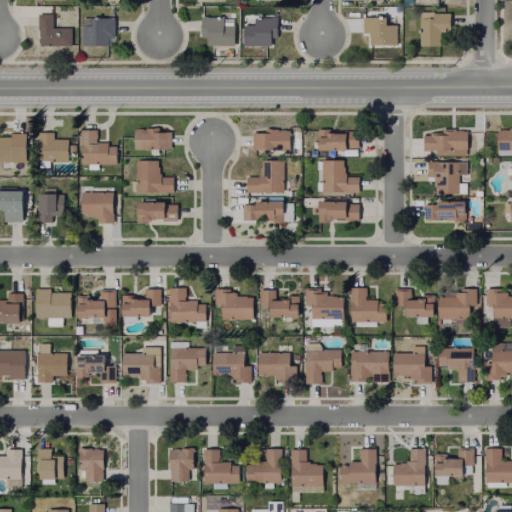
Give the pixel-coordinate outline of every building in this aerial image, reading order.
[(453,13),(453,32),(442,32),(442,46),(422,46),(422,18),(436,18),(436,13),(453,13)] [(72,28),(72,46),(40,45),(41,30),(39,14),(54,14),(54,28),(72,28)] [(236,25),(236,45),(209,45),(209,37),(202,37),(203,16),(209,16),(219,17),(234,19),(234,25),(236,25)] [(279,17),(279,38),(274,38),(273,46),(247,45),(247,18),(257,19),(279,17)] [(116,18),(116,38),(109,38),(109,46),(84,46),(84,18),(116,18)] [(398,25),(398,45),(371,45),(371,32),(364,32),(364,18),(389,18),(389,25),(398,25)] [(158,130),(158,132),(173,132),(173,149),(136,147),(136,129),(158,130)] [(291,129),(291,150),(254,150),(254,133),(266,133),(266,129),(291,129)] [(471,131),(471,155),(452,155),(445,157),(445,150),(426,150),(426,135),(432,135),(432,133),(444,133),(444,129),(471,131)] [(511,129),(511,154),(500,154),(500,149),(500,130),(511,130),(511,129)] [(118,147),(118,164),(82,164),(82,130),(98,130),(98,143),(109,143),(109,146),(118,147)] [(360,131),(360,148),(358,148),(358,151),(323,151),(323,139),(331,139),(331,133),(348,133),(348,131),(360,131)] [(69,140),(69,162),(51,161),(51,166),(41,166),(40,132),(55,133),(55,139),(69,140)] [(27,133),(27,162),(2,162),(1,175),(0,175),(0,137),(12,137),(12,133),(27,133)] [(284,161),(284,195),(248,195),(248,177),(260,177),(260,174),(262,174),(263,160),(284,161)] [(361,177),(361,192),(352,192),(352,196),(342,196),(342,192),(324,192),(325,160),(346,161),(347,174),(349,174),(349,177),(361,177)] [(175,177),(175,193),(134,193),(134,180),(139,180),(139,161),(160,161),(160,177),(175,177)] [(460,162),(460,194),(439,194),(438,183),(436,183),(436,177),(430,177),(430,162),(460,162)] [(64,194),(64,216),(54,216),(54,223),(38,223),(38,195),(44,195),(45,189),(54,189),(54,194),(64,194)] [(0,191),(25,191),(25,223),(6,222),(6,210),(0,210),(0,191)] [(113,192),(113,223),(99,223),(99,217),(82,217),(82,192),(113,192)] [(286,202),(286,222),(259,221),(259,202),(286,202)] [(361,204),(361,221),(346,221),(329,219),(329,223),(321,223),(321,213),(323,213),(323,202),(361,204)] [(179,204),(179,221),(165,221),(165,219),(149,219),(149,224),(139,224),(139,213),(141,213),(141,204),(179,204)] [(282,222),(291,222),(292,204),(283,204),(282,222)] [(466,204),(466,220),(426,220),(426,204),(466,204)] [(257,205),(257,220),(244,220),(244,205),(257,205)] [(387,304),(387,322),(352,321),(352,287),(368,287),(368,300),(379,300),(379,304),(387,304)] [(207,304),(206,322),(171,321),(171,288),(187,288),(187,301),(198,301),(198,304),(207,304)] [(72,293),(72,318),(63,318),(63,327),(48,327),(48,318),(37,317),(37,289),(52,289),(52,293),(72,293)] [(117,290),(116,326),(104,326),(104,323),(81,323),(80,305),(87,305),(87,301),(95,301),(95,295),(101,295),(101,289),(117,290)] [(162,289),(162,306),(153,306),(152,317),(125,316),(125,306),(123,306),(123,295),(135,295),(135,299),(146,299),(146,289),(162,289)] [(254,296),(254,319),(223,319),(223,306),(216,306),(216,289),(232,289),(232,293),(238,293),(238,296),(254,296)] [(345,296),(345,319),(313,318),(313,306),(307,306),(307,289),(323,289),(323,293),(329,293),(329,296),(345,296)] [(412,300),(424,299),(424,295),(435,295),(435,317),(429,317),(429,324),(417,323),(417,317),(410,317),(410,306),(397,306),(397,289),(412,289),(412,300)] [(479,289),(479,307),(473,307),(473,319),(470,319),(470,325),(459,325),(460,319),(440,319),(440,296),(457,296),(457,293),(463,293),(463,289),(479,289)] [(511,296),(511,319),(494,319),(494,306),(488,306),(488,289),(503,289),(503,293),(510,293),(509,296),(511,296)] [(277,301),(286,301),(286,296),(300,296),(300,317),(273,317),(274,307),(262,307),(262,290),(277,290),(277,301)] [(23,292),(23,323),(19,323),(19,331),(5,331),(5,321),(0,321),(0,300),(9,300),(9,292),(23,292)] [(509,318),(491,319),(492,329),(510,328),(509,318)] [(206,348),(206,367),(198,367),(198,370),(191,370),(191,382),(171,382),(171,341),(189,341),(188,348),(206,348)] [(67,353),(67,376),(53,376),(53,383),(39,383),(41,343),(50,344),(50,353),(67,353)] [(343,349),(342,367),(335,367),(335,372),(323,372),(323,384),(306,384),(307,343),(320,344),(320,349),(343,349)] [(506,344),(506,350),(511,350),(511,372),(508,372),(508,379),(487,379),(487,362),(493,362),(494,344),(506,344)] [(368,345),(368,352),(389,352),(389,374),(373,374),(373,378),(368,378),(368,382),(352,382),(353,351),(359,352),(359,345),(368,345)] [(245,346),(245,365),(251,365),(251,383),(228,383),(228,376),(214,376),(214,352),(233,352),(233,346),(245,346)] [(433,353),(433,383),(417,383),(417,380),(412,380),(412,376),(395,376),(395,353),(413,353),(413,346),(426,346),(426,353),(433,353)] [(155,348),(155,367),(162,367),(162,384),(148,384),(148,380),(141,380),(141,376),(124,376),(124,353),(145,353),(145,348),(155,348)] [(475,348),(474,382),(461,382),(461,370),(450,370),(450,365),(440,365),(440,348),(475,348)] [(106,356),(106,373),(89,373),(89,377),(78,377),(78,367),(80,367),(80,356),(86,356),(86,349),(97,349),(97,355),(106,356)] [(0,350),(25,350),(25,380),(0,379),(0,350)] [(298,366),(298,382),(276,380),(276,376),(259,376),(260,353),(291,353),(291,366),(298,366)] [(104,450),(104,481),(86,481),(86,469),(80,469),(80,448),(86,448),(104,450)] [(476,448),(476,465),(468,465),(468,476),(440,476),(439,470),(436,470),(436,454),(448,454),(448,459),(460,459),(460,448),(476,448)] [(22,450),(21,486),(11,486),(11,479),(0,479),(0,456),(8,456),(8,449),(22,450)] [(65,456),(64,478),(56,478),(56,484),(43,484),(43,477),(39,477),(39,449),(53,449),(53,456),(65,456)] [(240,465),(240,483),(228,483),(228,489),(215,489),(215,484),(205,484),(205,449),(221,449),(221,462),(232,462),(232,465),(240,465)] [(282,449),(282,483),(274,483),(274,489),(267,489),(267,483),(248,483),(248,465),(256,465),(256,461),(266,462),(266,449),(282,449)] [(325,465),(324,492),(301,492),(301,496),(294,496),(294,466),(292,466),(292,449),(307,450),(307,462),(317,464),(325,465)] [(377,449),(377,489),(359,489),(359,483),(342,483),(342,467),(361,467),(361,449),(377,449)] [(427,449),(427,493),(417,493),(417,485),(396,485),(396,464),(402,464),(411,461),(411,449),(427,449)] [(511,483),(487,483),(487,449),(502,449),(502,461),(511,461),(511,483)] [(195,450),(195,469),(190,469),(190,482),(172,482),(172,450),(195,450)] [(249,511),(280,511),(281,502),(266,502),(266,510),(250,510),(249,511)]
